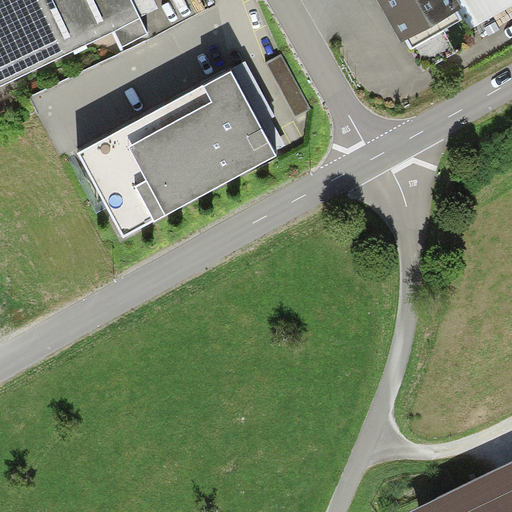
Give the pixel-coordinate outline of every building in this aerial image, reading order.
[(0,0),(0,91),(114,36),(121,50),(149,37),(130,0),(0,0)] [(463,14),(455,0),(375,0),(402,48),(463,14)] [(511,0),(455,0),(463,14),(473,30),(511,7),(511,0)] [(277,162),(231,78),(204,92),(203,90),(78,158),(124,242),(153,226),(154,228),(277,162)] [(511,511),(511,446),(407,495),(415,511),(511,511)]
